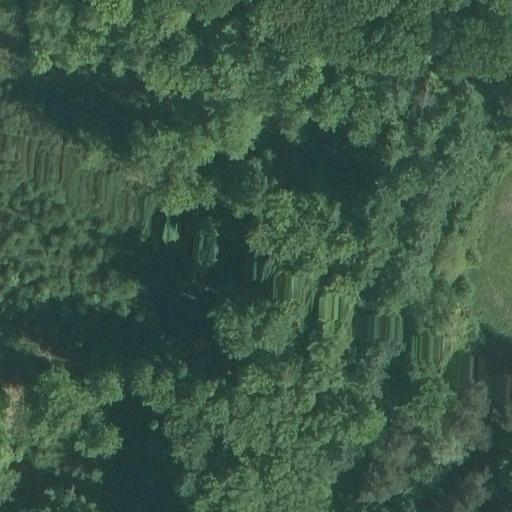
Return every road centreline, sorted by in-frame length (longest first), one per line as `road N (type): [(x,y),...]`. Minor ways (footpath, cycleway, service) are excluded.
road 1 (track): [(501,0),(296,511)]
road 2 (track): [(215,0),(470,76)]
